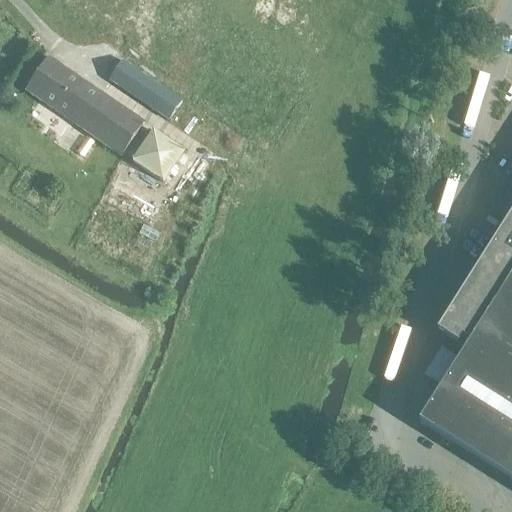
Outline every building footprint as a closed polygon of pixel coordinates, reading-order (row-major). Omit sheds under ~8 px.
[(106,28),(125,0),(66,0),(66,1),(106,28)] [(230,57),(255,21),(224,0),(171,0),(164,11),(230,57)] [(218,154),(220,150),(232,158),(235,154),(240,158),(283,95),(158,10),(124,60),(183,100),(181,102),(122,62),(110,81),(218,154)] [(28,116),(44,126),(54,110),(68,119),(65,123),(70,126),(73,123),(121,156),(144,123),(48,58),(26,91),(39,100),(28,116)] [(57,135),(44,126),(39,133),(52,142),(57,135)] [(164,183),(185,152),(154,131),(133,162),(164,183)] [(511,219),(443,328),(439,334),(459,346),(462,340),(471,346),(421,425),(511,483),(511,219)]
